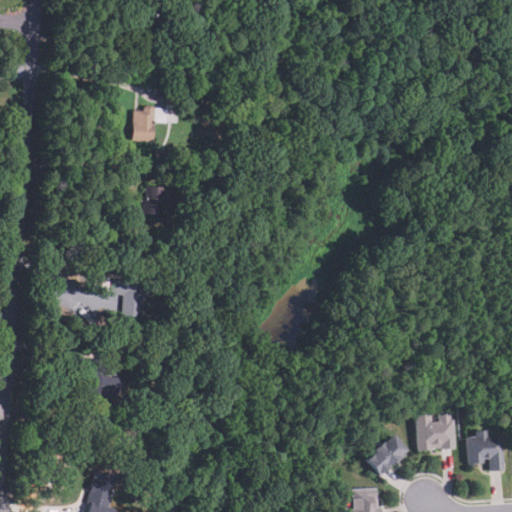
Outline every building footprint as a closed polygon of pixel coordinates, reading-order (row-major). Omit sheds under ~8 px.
[(155,54),(134,53),(134,43),(138,43),(139,28),(144,28),(145,20),(157,21),(155,54)] [(204,89),(194,88),(195,69),(205,70),(204,89)] [(180,105),(165,103),(166,89),(181,90),(180,96),(186,97),(185,101),(181,101),(180,105)] [(153,141),(131,141),(132,109),(143,110),(143,104),(155,104),(155,106),(168,107),(168,122),(153,122),(153,141)] [(162,157),(155,156),(155,149),(163,150),(162,157)] [(160,215),(141,213),(144,184),(163,186),(160,215)] [(221,208),(204,206),(206,196),(222,198),(221,208)] [(182,268),(172,267),(173,257),(183,258),(182,268)] [(141,316),(121,315),(122,293),(108,292),(110,276),(129,278),(129,283),(151,285),(150,296),(143,296),(141,316)] [(69,316),(90,296),(77,283),(70,290),(63,283),(54,291),(59,297),(55,301),(69,316)] [(137,365),(128,364),(130,348),(138,348),(137,365)] [(117,397),(87,396),(90,358),(108,359),(107,376),(118,376),(117,397)] [(412,449),(450,448),(449,412),(411,413),(412,449)] [(500,469),(498,431),(462,433),(463,462),(485,461),(485,470),(500,469)] [(376,475),(402,449),(385,433),(359,459),(376,475)] [(115,508),(114,511),(88,511),(91,504),(86,503),(94,469),(115,474),(108,506),(115,508)] [(130,484),(119,480),(121,474),(132,478),(130,484)] [(375,511),(375,488),(345,488),(345,511),(375,511)]
